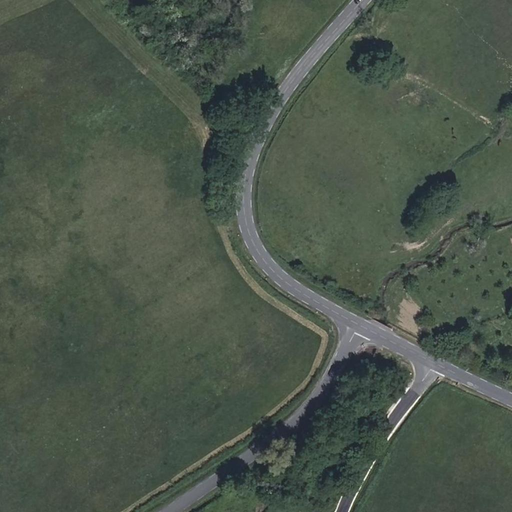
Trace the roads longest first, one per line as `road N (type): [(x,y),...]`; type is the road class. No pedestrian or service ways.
road 1 (tertiary): [(360,323),(268,266),(245,221),(243,194),(247,164),(283,90),(360,0)]
road 2 (tertiary): [(166,511),(281,430),(316,395),(360,323)]
road 3 (unclassified): [(344,511),(434,362)]
